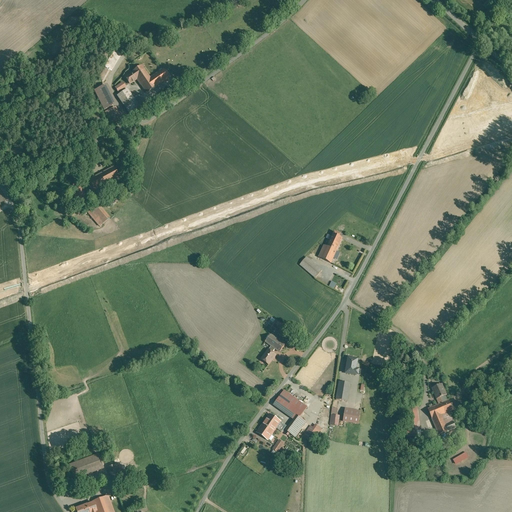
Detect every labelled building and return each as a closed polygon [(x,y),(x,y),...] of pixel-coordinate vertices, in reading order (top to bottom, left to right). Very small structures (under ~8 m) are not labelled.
[(163,68),(150,77),(142,65),(125,76),(129,83),(137,77),(147,92),(169,77),(163,68)] [(123,82),(115,87),(118,92),(126,87),(123,82)] [(94,90),(104,110),(116,104),(106,84),(94,90)] [(139,106),(127,89),(117,96),(130,113),(139,106)] [(115,108),(106,112),(111,122),(120,118),(115,108)] [(119,178),(113,168),(88,181),(94,191),(119,178)] [(82,183),(73,185),(75,201),(84,200),(82,183)] [(113,194),(108,197),(112,205),(117,202),(113,194)] [(96,204),(87,212),(100,226),(109,218),(96,204)] [(331,258),(342,233),(329,228),(318,253),(331,258)] [(299,260),(315,274),(323,266),(306,252),(299,260)] [(349,275),(334,268),(327,282),(342,290),(349,275)] [(284,345),(271,335),(265,343),(279,353),(284,345)] [(276,356),(269,351),(261,362),(268,367),(276,356)] [(358,360),(349,359),(347,374),(355,375),(358,360)] [(350,384),(340,382),(337,401),(348,402),(350,384)] [(432,389),(438,405),(447,401),(445,397),(447,396),(442,385),(432,389)] [(274,406),(293,420),(285,431),(294,439),(306,424),(299,418),(308,407),(286,390),(274,406)] [(453,411),(449,400),(447,401),(438,405),(427,409),(438,436),(456,429),(450,413),(453,411)] [(457,400),(451,403),(454,410),(460,407),(457,400)] [(338,409),(332,408),(330,426),(338,427),(340,417),(337,416),(338,409)] [(418,408),(408,409),(411,433),(421,432),(418,408)] [(361,412),(345,409),(343,423),(359,426),(361,412)] [(281,423),(269,414),(255,433),(267,442),(281,423)] [(313,428),(310,426),(303,437),(312,444),(322,429),(316,425),(313,428)] [(284,444),(279,440),(272,449),(278,454),(284,444)] [(465,453),(453,460),(456,465),(469,458),(465,453)] [(74,478),(103,467),(98,454),(69,466),(74,478)] [(115,465),(108,468),(114,486),(122,483),(115,465)] [(119,511),(113,495),(75,508),(76,511),(119,511)]
